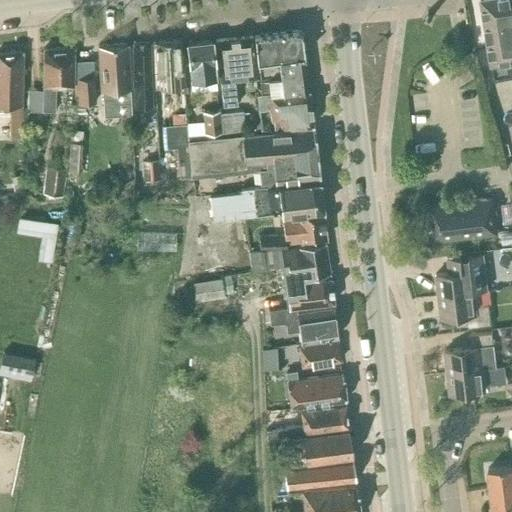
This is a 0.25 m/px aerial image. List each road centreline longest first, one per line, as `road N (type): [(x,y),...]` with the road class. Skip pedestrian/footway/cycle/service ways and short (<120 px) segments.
road 1 (primary): [(401,511),(341,0)]
road 2 (track): [(261,511),(253,330)]
road 3 (residential): [(451,511),(443,457),(449,437),(511,423)]
